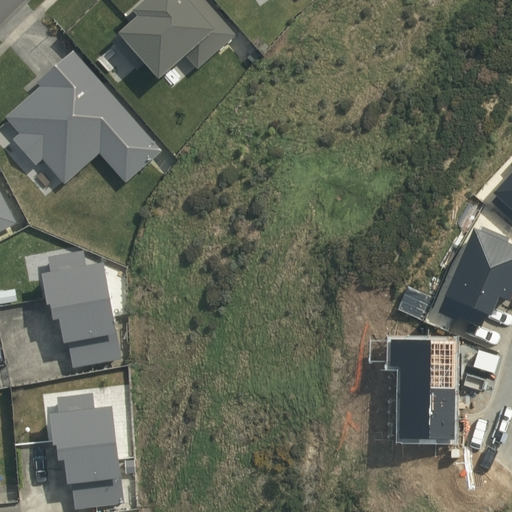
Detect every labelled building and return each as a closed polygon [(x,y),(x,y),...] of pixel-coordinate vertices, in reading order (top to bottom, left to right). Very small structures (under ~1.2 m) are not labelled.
[(206,0),(151,0),(129,19),(135,25),(116,42),(141,69),(147,63),(165,82),(190,60),(200,71),(238,37),(206,0)] [(129,184),(165,153),(76,52),(41,84),(45,88),(9,119),(24,135),(17,141),(40,167),(46,161),(69,186),(103,155),(129,184)] [(0,230),(18,221),(0,187),(0,230)] [(77,369),(123,360),(119,336),(121,336),(110,265),(90,268),(87,252),(52,259),(55,274),(49,275),(55,308),(57,307),(61,323),(66,322),(70,345),(73,345),(77,369)] [(79,510),(126,505),(123,480),(125,480),(117,408),(99,411),(96,395),(62,399),(63,415),(57,416),(60,449),(64,448),(66,463),(72,463),(74,487),(76,487),(79,510)]
